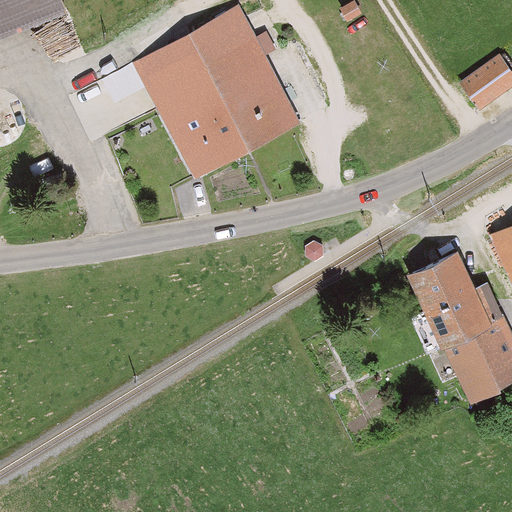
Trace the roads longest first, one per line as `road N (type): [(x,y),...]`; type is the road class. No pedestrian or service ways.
road 1 (tertiary): [(0,259),(326,206),(445,161),(511,122)]
road 2 (track): [(389,215),(431,231),(465,223),(511,195)]
